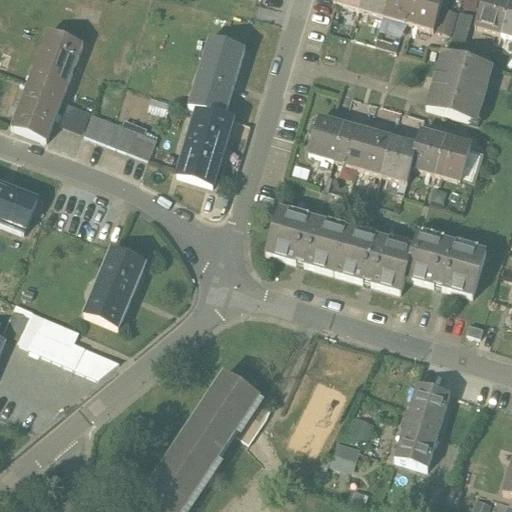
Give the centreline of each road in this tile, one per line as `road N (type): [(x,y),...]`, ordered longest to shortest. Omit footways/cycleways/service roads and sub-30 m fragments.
road 1 (residential): [(224,276),(201,324),(0,490)]
road 2 (residential): [(511,383),(264,309),(224,276)]
road 3 (residential): [(302,0),(224,276)]
road 4 (residential): [(224,276),(143,206),(0,147)]
